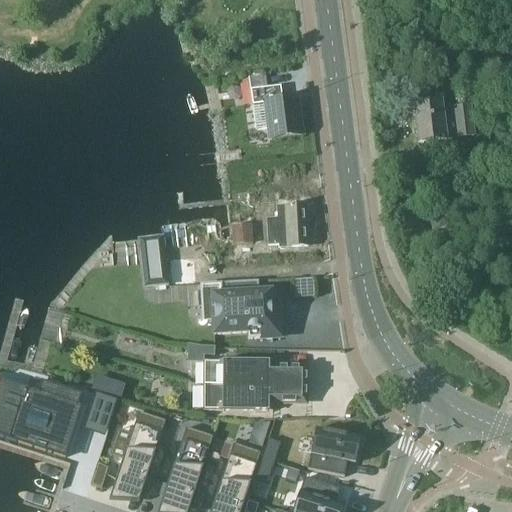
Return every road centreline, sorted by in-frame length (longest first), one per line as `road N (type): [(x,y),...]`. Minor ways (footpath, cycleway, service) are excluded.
road 1 (secondary): [(440,400),(391,347),(359,262),(327,0)]
road 2 (tertiary): [(391,511),(440,400)]
